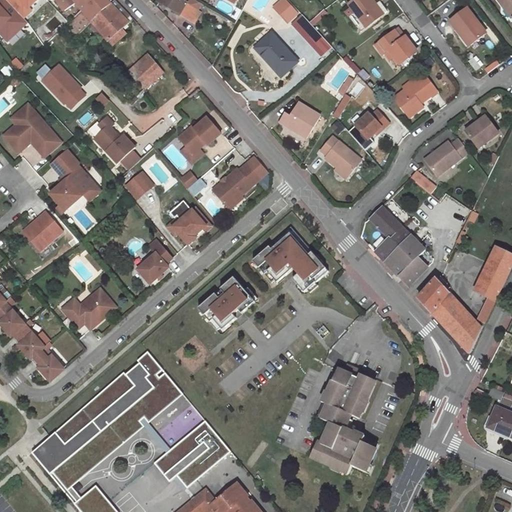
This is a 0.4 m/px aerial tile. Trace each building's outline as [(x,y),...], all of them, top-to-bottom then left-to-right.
[(55,0),(71,21),(81,11),(82,13),(91,22),(112,4),(108,0),(74,0),(55,0)] [(200,4),(194,0),(159,0),(158,2),(194,23),(201,10),(198,8),(200,4)] [(291,0),(282,0),(276,5),(319,60),(331,51),(291,0)] [(372,0),(353,0),(348,4),(366,28),(387,12),(380,2),(376,5),(372,0)] [(511,0),(498,0),(511,17),(511,16),(511,0)] [(112,4),(91,22),(112,46),(126,34),(123,30),(129,24),(125,20),(129,16),(115,1),(112,4)] [(466,9),(449,22),(460,36),(462,35),(470,46),(485,34),(466,9)] [(81,31),(91,22),(82,13),(68,26),(71,29),(75,25),(81,31)] [(75,25),(71,29),(77,34),(81,31),(75,25)] [(398,29),(394,32),(401,40),(405,38),(398,29)] [(394,32),(376,46),(382,55),(384,54),(389,51),(394,58),(400,66),(416,53),(405,38),(401,40),(394,32)] [(8,33),(1,40),(8,47),(15,40),(8,33)] [(272,34),(255,49),(272,67),(274,65),(283,75),(298,62),(272,34)] [(389,51),(384,54),(390,62),(394,58),(389,51)] [(128,72),(143,89),(162,73),(146,56),(128,72)] [(42,81),(72,111),(89,93),(59,63),(42,81)] [(274,65),(272,67),(281,77),(283,75),(274,65)] [(421,84),(427,79),(422,73),(403,87),(405,90),(418,80),(421,84)] [(349,78),(340,93),(344,96),(344,95),(353,81),(349,78)] [(405,90),(395,98),(410,118),(422,108),(419,103),(422,101),(423,102),(436,91),(427,79),(421,84),(418,80),(405,90)] [(342,110),(349,98),(344,95),(344,96),(337,107),(342,110)] [(60,143),(27,104),(10,119),(15,125),(3,136),(18,153),(30,143),(43,158),(60,143)] [(298,104),(290,117),(285,114),(279,124),(305,140),(320,117),(298,104)] [(337,120),(342,110),(337,107),(332,115),(337,120)] [(367,114),(354,127),(367,141),(374,134),(381,128),(382,129),(388,124),(376,111),(370,117),(367,114)] [(221,132),(208,116),(193,128),(191,125),(178,137),(192,153),(205,142),(207,144),(221,132)] [(114,125),(107,117),(98,125),(103,131),(94,139),(117,165),(120,162),(133,151),(135,148),(123,135),(120,138),(111,128),(114,125)] [(486,117),(466,131),(478,148),(498,134),(486,117)] [(361,161),(332,138),(321,152),(327,157),(325,159),(336,169),(347,177),(361,161)] [(448,142),(423,161),(437,178),(469,153),(458,139),(450,145),(448,142)] [(51,165),(62,178),(64,176),(67,179),(59,186),(47,196),(58,209),(55,212),(58,216),(83,195),(89,189),(90,180),(77,165),(78,164),(67,151),(51,165)] [(133,151),(120,162),(128,172),(141,160),(133,151)] [(262,177),(248,162),(241,169),(239,167),(214,190),(230,207),(262,177)] [(346,179),(347,177),(336,169),(335,171),(346,179)] [(189,188),(200,178),(193,170),(182,180),(189,188)] [(437,188),(417,172),(410,178),(431,195),(437,188)] [(151,186),(141,174),(126,187),(136,199),(151,186)] [(62,178),(56,183),(59,186),(67,179),(64,176),(62,178)] [(89,189),(83,195),(88,202),(100,191),(90,180),(89,189)] [(196,185),(190,189),(194,194),(200,190),(196,185)] [(369,219),(388,238),(374,252),(397,277),(417,258),(425,250),(381,207),(369,219)] [(211,227),(195,209),(192,211),(203,224),(203,226),(203,228),(202,229),(194,237),(195,238),(195,239),(196,240),(211,227)] [(203,226),(203,224),(192,211),(172,228),(187,245),(195,239),(195,238),(194,237),(202,229),(203,228),(203,226)] [(467,220),(473,223),(477,215),(471,212),(467,220)] [(63,234),(45,214),(22,235),(40,254),(63,234)] [(329,273),(312,254),(313,253),(291,229),(253,262),(272,284),(275,281),(277,284),(293,270),(298,276),(293,280),(305,294),(308,291),(310,294),(319,287),(316,284),(329,273)] [(457,242),(463,245),(466,238),(463,236),(464,234),(461,233),(457,242)] [(136,271),(149,285),(168,268),(164,265),(171,259),(154,241),(148,247),(154,254),(136,271)] [(511,256),(496,248),(475,292),(488,299),(495,302),(511,266),(511,256)] [(428,267),(417,258),(397,277),(407,288),(428,267)] [(431,314),(449,295),(437,281),(436,279),(418,299),(431,314)] [(215,296),(198,311),(217,332),(220,329),(223,332),(255,304),(252,301),(255,298),(248,290),(245,292),(233,280),(220,291),(221,293),(216,297),(215,296)] [(0,306),(3,304),(9,298),(0,287),(0,306)] [(114,309),(98,291),(79,307),(73,300),(61,311),(78,330),(84,325),(89,331),(114,309)] [(474,321),(449,295),(431,314),(467,353),(471,353),(482,330),(474,321)] [(488,299),(482,311),(486,313),(489,315),(495,302),(488,299)] [(23,326),(3,304),(0,306),(0,321),(0,322),(0,321),(0,326),(9,338),(12,335),(23,326)] [(477,320),(474,321),(482,330),(488,318),(484,316),(480,314),(477,320)] [(42,349),(23,326),(12,335),(20,344),(17,346),(29,360),(42,349)] [(62,371),(42,349),(29,360),(48,383),(62,371)] [(177,390),(146,353),(135,362),(137,364),(100,396),(101,398),(83,413),(82,411),(66,424),(68,426),(51,440),(50,439),(39,449),(43,454),(36,461),(49,476),(51,474),(75,503),(73,505),(78,511),(115,511),(95,487),(80,499),(67,483),(177,390)] [(349,375),(352,367),(351,366),(347,365),(346,368),(344,373),(349,375)] [(362,372),(352,367),(349,375),(344,373),(337,370),(323,403),(324,404),(327,405),(321,419),(331,424),(322,445),(319,444),(317,443),(310,458),(349,475),(352,467),(366,473),(377,449),(363,443),(365,438),(345,429),(351,416),(359,419),(376,382),(361,375),(362,372)] [(504,393),(493,388),(489,395),(501,400),(504,393)] [(511,414),(497,408),(488,428),(511,438),(511,414)] [(186,490),(230,453),(204,422),(153,465),(166,480),(173,474),(177,478),(186,490)] [(169,484),(177,478),(173,474),(166,480),(169,484)] [(259,511),(252,503),(250,504),(245,498),(247,497),(237,485),(215,503),(205,510),(206,511),(259,511)] [(203,511),(205,510),(215,503),(205,492),(202,494),(199,493),(195,496),(196,499),(191,503),(188,502),(184,506),(185,509),(180,511),(177,511),(176,511),(203,511)]
